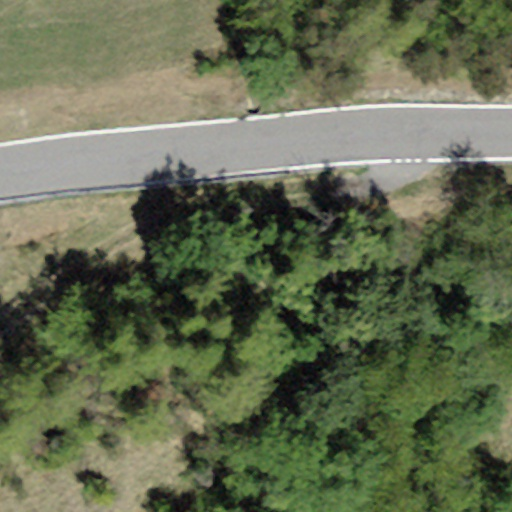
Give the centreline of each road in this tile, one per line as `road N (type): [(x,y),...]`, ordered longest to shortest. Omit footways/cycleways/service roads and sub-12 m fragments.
road 1 (unclassified): [(511,127),(0,173)]
road 2 (track): [(232,149),(217,178),(0,326)]
